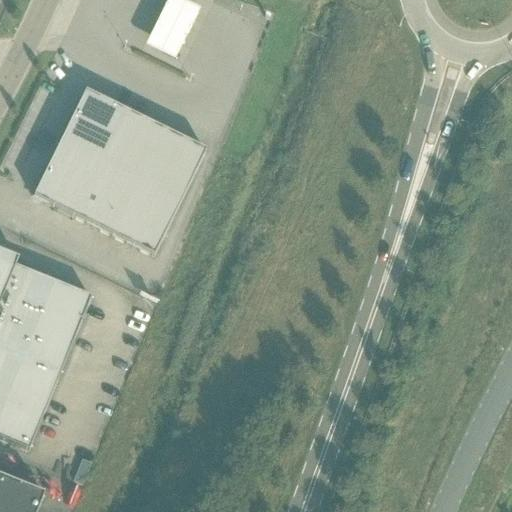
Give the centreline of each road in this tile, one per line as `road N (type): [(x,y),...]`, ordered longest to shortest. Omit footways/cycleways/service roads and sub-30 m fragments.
road 1 (primary): [(302,511),(412,194)]
road 2 (primary): [(412,194),(468,79),(491,56)]
road 3 (primary): [(431,38),(436,71),(412,194)]
road 4 (tertiary): [(447,511),(511,376)]
